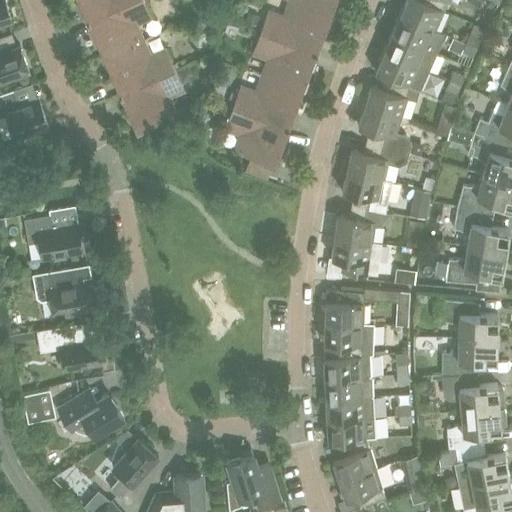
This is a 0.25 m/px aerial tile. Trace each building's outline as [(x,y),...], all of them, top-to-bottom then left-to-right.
[(5,0),(0,0),(0,22),(12,19),(5,0)] [(78,0),(88,19),(130,0),(78,0)] [(152,16),(144,0),(130,0),(88,19),(104,56),(153,34),(152,33),(142,38),(135,22),(150,15),(151,17),(152,16)] [(268,8),(260,30),(316,51),(330,14),(292,0),(290,0),(284,17),(268,11),(269,9),(268,8)] [(292,0),(330,14),(334,0),(292,0)] [(443,9),(423,0),(405,0),(400,13),(435,28),(443,9)] [(423,0),(443,9),(448,0),(423,0)] [(248,13),(245,21),(255,25),(258,17),(248,13)] [(431,37),(435,28),(400,13),(392,31),(436,51),(439,44),(437,40),(431,37)] [(302,89),(316,51),(260,30),(251,53),(253,53),(253,51),(269,57),(263,74),(252,70),(302,89)] [(436,51),(392,31),(384,50),(428,69),(436,51)] [(469,32),(465,41),(477,46),(480,38),(469,32)] [(153,34),(104,56),(120,92),(175,68),(165,46),(164,47),(165,49),(150,56),(142,39),(153,35),(153,34)] [(477,46),(465,41),(461,49),(473,54),(477,46)] [(0,50),(0,78),(29,69),(20,43),(0,50)] [(428,69),(384,50),(375,69),(386,74),(410,85),(419,88),(428,69)] [(511,91),(507,103),(511,104),(511,64),(509,63),(500,83),(501,84),(511,91)] [(184,90),(175,68),(120,92),(137,129),(177,112),(176,110),(174,111),(167,95),(182,88),(183,90),(184,90)] [(240,83),(232,105),(288,126),(302,89),(252,70),(252,71),(262,75),(256,92),(241,86),(241,84),(240,83)] [(452,70),(449,78),(460,83),(464,75),(452,70)] [(416,99),(419,88),(410,85),(386,74),(382,87),(371,84),(364,104),(401,115),(407,96),(416,99)] [(460,83),(449,78),(440,97),(452,102),(460,83)] [(48,125),(39,96),(18,103),(13,88),(0,92),(0,116),(6,114),(14,136),(17,136),(21,137),(32,133),(34,130),(48,125)] [(503,112),(493,109),(483,133),(508,142),(511,130),(511,104),(507,103),(503,112)] [(369,127),(366,139),(391,146),(409,151),(411,142),(406,133),(396,130),(401,115),(364,104),(358,124),(369,127)] [(274,164),(288,126),(232,105),(224,128),(225,128),(226,126),(241,132),(235,149),(233,148),(233,149),(274,164)] [(511,156),(504,154),(508,142),(483,133),(474,130),(470,145),(473,146),(471,153),(475,154),(486,161),(483,172),(511,180),(511,156)] [(409,151),(391,146),(366,139),(363,151),(351,148),(346,168),(384,177),(387,162),(397,165),(406,160),(409,151)] [(414,141),(412,150),(421,153),(424,143),(414,141)] [(392,179),(384,177),(346,168),(342,189),(353,192),(351,204),(377,208),(384,210),(392,179)] [(511,204),(511,180),(483,172),(479,184),(467,184),(463,183),(457,204),(488,211),(491,199),(511,204)] [(391,211),(384,210),(377,208),(351,204),(349,216),(337,214),(334,235),(372,240),(374,225),(381,222),(387,218),(391,211)] [(469,232),(467,244),(505,250),(509,227),(486,223),(488,211),(457,204),(453,226),(457,227),(469,232)] [(28,242),(39,240),(42,257),(82,250),(77,222),(52,226),(50,213),(24,217),(28,242)] [(334,235),(331,256),(343,257),(341,270),(376,272),(380,241),(372,240),(334,235)] [(421,245),(422,238),(407,237),(406,243),(421,245)] [(452,257),(448,257),(445,279),(476,282),(478,269),(501,273),(505,250),(467,244),(465,256),(452,257)] [(87,280),(83,281),(74,283),(73,280),(70,277),(68,266),(32,272),(37,296),(41,299),(51,297),(54,313),(92,306),(87,280)] [(356,285),(356,289),(338,288),(326,287),(325,300),(325,320),(363,322),(364,301),(364,296),(397,299),(396,323),(408,324),(410,289),(400,289),(356,285)] [(458,335),(497,336),(498,313),(474,312),(475,300),(443,297),(443,319),(447,320),(459,323),(458,335)] [(335,355),(371,353),(373,353),(373,322),(363,322),(325,320),(324,342),(336,342),(335,355)] [(97,337),(85,339),(82,321),(36,328),(40,350),(60,347),(64,368),(101,362),(97,337)] [(21,331),(9,333),(11,344),(18,343),(22,338),(21,331)] [(441,373),(473,372),(473,359),(497,360),(497,336),(458,335),(458,347),(446,350),(442,350),(441,366),(432,365),(432,373),(433,373),(441,373)] [(372,374),(371,353),(335,355),(324,356),(325,377),(372,374)] [(395,363),(396,372),(409,372),(408,363),(395,363)] [(409,381),(409,372),(396,372),(397,381),(409,381)] [(460,397),(461,409),(499,405),(499,403),(502,403),(505,400),(503,387),(501,385),(498,385),(497,382),(474,384),(473,372),(441,373),(442,377),(443,392),(450,398),(460,397)] [(373,394),(372,374),(325,377),(326,397),(373,394)] [(106,392),(98,397),(91,385),(57,406),(71,429),(75,427),(75,428),(91,432),(92,431),(94,435),(125,416),(117,403),(114,405),(106,392)] [(48,388),(21,394),(27,421),(55,415),(48,388)] [(373,394),(326,397),(327,418),(374,415),(373,394)] [(398,404),(398,413),(411,412),(411,403),(398,404)] [(500,407),(499,405),(461,409),(462,421),(450,425),(446,425),(448,448),(454,447),(480,443),(478,431),(501,429),(501,425),(504,425),(506,422),(505,409),(503,407),(500,407)] [(411,412),(398,413),(399,422),(412,421),(411,412)] [(374,415),(327,418),(328,439),(339,438),(366,436),(375,436),(374,415)] [(120,496),(158,453),(155,450),(155,447),(149,442),(146,443),(138,436),(112,465),(122,474),(110,487),(120,496)] [(366,436),(339,438),(344,453),(333,457),(339,477),(376,465),(366,436)] [(482,456),(480,443),(454,447),(457,461),(454,461),(458,484),(509,474),(505,451),(482,456)] [(227,460),(233,478),(226,480),(229,508),(241,504),(239,496),(254,491),(258,506),(280,499),(272,475),(261,479),(253,452),(227,460)] [(401,458),(408,488),(425,484),(418,452),(401,458)] [(376,465),(339,477),(345,497),(357,493),(360,504),(385,496),(376,465)] [(176,489),(168,490),(165,496),(156,492),(156,491),(154,491),(144,511),(204,511),(202,474),(199,472),(177,474),(175,476),(176,489)] [(458,484),(463,511),(493,511),(491,501),(511,497),(511,486),(509,474),(458,484)] [(96,511),(121,511),(111,500),(96,511)]
